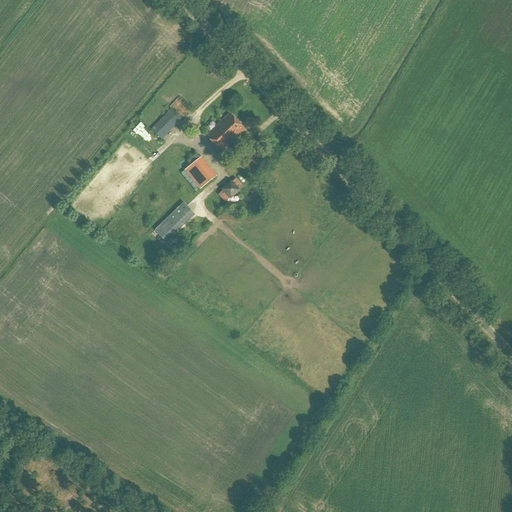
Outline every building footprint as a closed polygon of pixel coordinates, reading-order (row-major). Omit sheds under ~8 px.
[(150,130),(161,140),(181,119),(170,109),(150,130)] [(206,136),(222,152),(245,130),(230,114),(206,136)] [(244,165),(252,175),(271,157),(263,148),(244,165)] [(184,170),(200,189),(206,184),(216,176),(201,158),(200,158),(184,170)] [(230,200),(240,191),(239,189),(243,186),(236,178),(232,182),(231,181),(221,190),(222,191),(218,195),(225,202),(229,199),(230,200)] [(154,231),(166,243),(195,215),(183,203),(154,231)]
